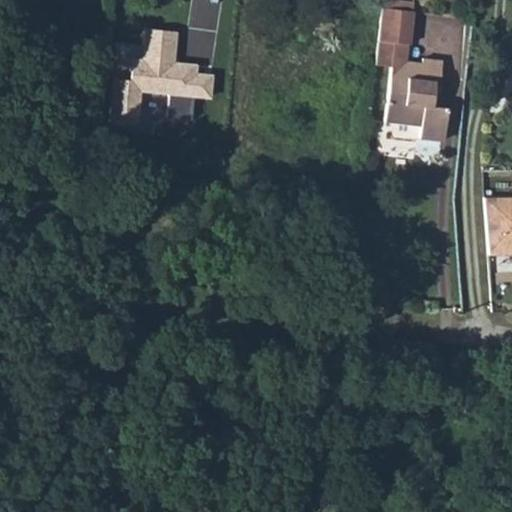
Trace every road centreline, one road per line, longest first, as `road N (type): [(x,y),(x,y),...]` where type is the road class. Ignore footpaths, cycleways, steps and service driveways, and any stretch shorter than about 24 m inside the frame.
road 1 (track): [(0,279),(298,328)]
road 2 (residential): [(511,339),(417,343),(298,328)]
